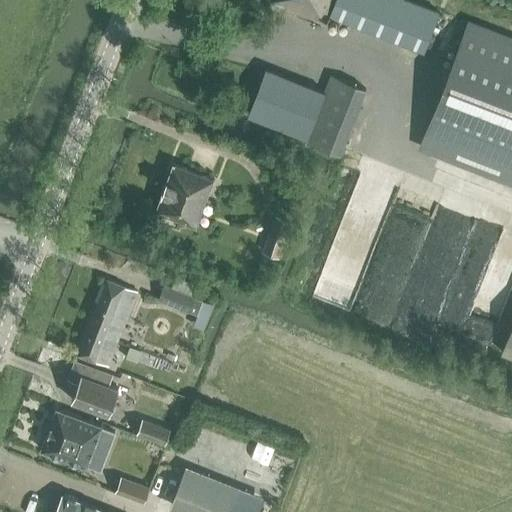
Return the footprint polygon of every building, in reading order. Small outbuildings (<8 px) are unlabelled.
[(270,0),(270,1),(326,23),(329,14),(334,0),(270,0)] [(407,0),(334,0),(329,14),(415,47),(424,47),(427,45),(440,13),(407,0)] [(511,36),(467,19),(420,141),(511,176),(511,36)] [(307,137),(306,140),(341,154),(366,90),(331,76),(325,92),(269,71),(266,69),(248,115),(307,137)] [(156,211),(196,226),(214,179),(173,164),(156,211)] [(375,217),(381,188),(355,182),(346,220),(362,224),(364,215),(375,217)] [(292,221),(276,216),(263,252),(280,257),(292,221)] [(491,331),(511,265),(511,260),(489,253),(496,231),(469,223),(439,315),(491,331)] [(491,251),(511,259),(511,229),(501,225),(491,251)] [(108,280),(88,329),(118,341),(138,292),(108,280)] [(196,297),(166,286),(160,300),(190,312),(196,297)] [(192,323),(203,327),(211,301),(199,298),(192,323)] [(511,328),(503,353),(511,356),(511,328)] [(88,329),(78,354),(108,366),(118,341),(88,329)] [(130,347),(126,357),(138,362),(141,351),(130,347)] [(112,375),(76,361),(69,378),(79,382),(72,400),(106,413),(116,388),(108,385),(112,375)] [(101,426),(57,409),(42,449),(87,466),(101,426)] [(169,429),(143,419),(137,434),(163,444),(169,429)] [(186,467),(169,509),(176,511),(257,511),(263,497),(186,467)] [(122,477),(116,492),(144,503),(149,488),(122,477)] [(107,511),(63,494),(56,511),(107,511)]
